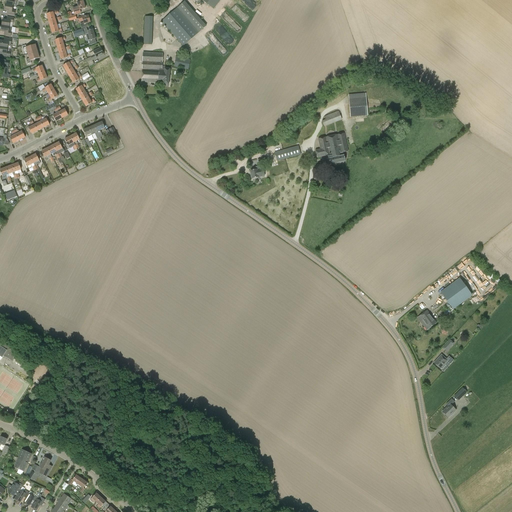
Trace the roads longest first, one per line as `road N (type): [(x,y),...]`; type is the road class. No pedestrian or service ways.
road 1 (unclassified): [(457,511),(434,467),(414,367),(394,331),(316,259),(182,165),(135,99)]
road 2 (unknown): [(294,244),(312,137),(323,109),(343,100)]
road 3 (residential): [(81,120),(37,16),(39,5),(56,0)]
